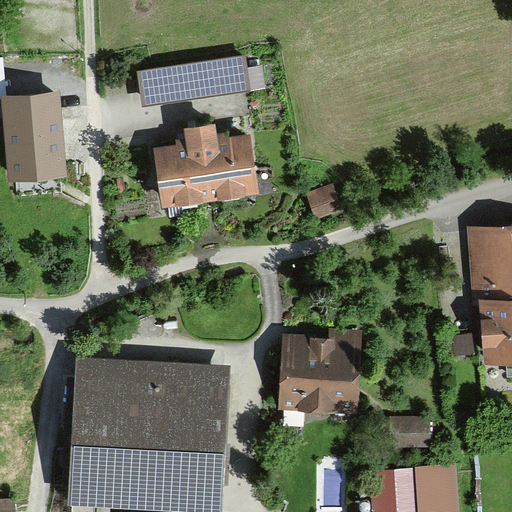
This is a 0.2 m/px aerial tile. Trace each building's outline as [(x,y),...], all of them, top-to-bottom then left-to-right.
[(241,55),(136,71),(140,100),(246,85),(241,55)] [(62,97),(7,103),(14,175),(70,169),(62,97)] [(235,127),(140,144),(151,206),(246,189),(235,127)] [(326,188),(305,197),(314,216),(335,207),(326,188)] [(511,225),(465,230),(475,356),(511,352),(511,225)] [(353,343),(278,342),(277,412),(352,413),(353,343)] [(213,366),(72,359),(64,500),(206,507),(213,366)] [(426,420),(389,423),(391,450),(429,447),(426,420)] [(455,511),(453,468),(412,470),(414,511),(455,511)]
